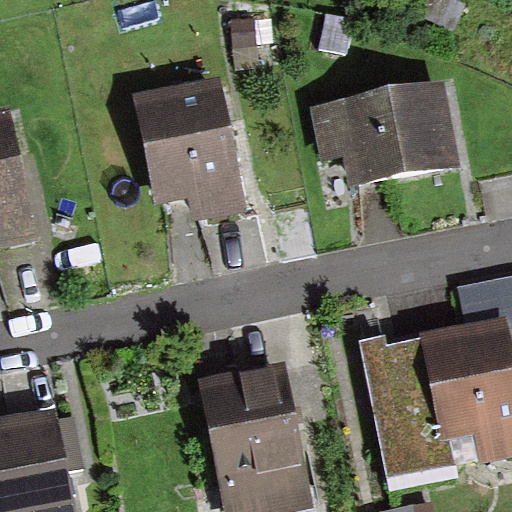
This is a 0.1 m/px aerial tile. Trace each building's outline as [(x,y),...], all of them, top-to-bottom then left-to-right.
[(468,5),(455,0),(421,0),(414,16),(455,34),(468,5)] [(222,84),(134,101),(156,211),(188,204),(193,227),(249,216),(222,84)] [(345,162),(351,193),(464,171),(448,85),(311,110),(321,166),(345,162)] [(0,114),(0,253),(39,245),(10,112),(0,114)] [(511,280),(461,291),(469,330),(504,323),(506,333),(511,331),(511,280)] [(357,345),(387,484),(456,470),(451,445),(475,440),(481,468),(511,460),(511,359),(506,333),(504,323),(469,330),(421,341),(421,345),(391,351),(388,339),(357,345)] [(198,384),(223,511),(316,511),(288,367),(281,368),(279,358),(234,367),(236,376),(198,384)] [(0,425),(0,511),(76,511),(57,414),(0,425)] [(437,511),(436,502),(387,511),(437,511)]
